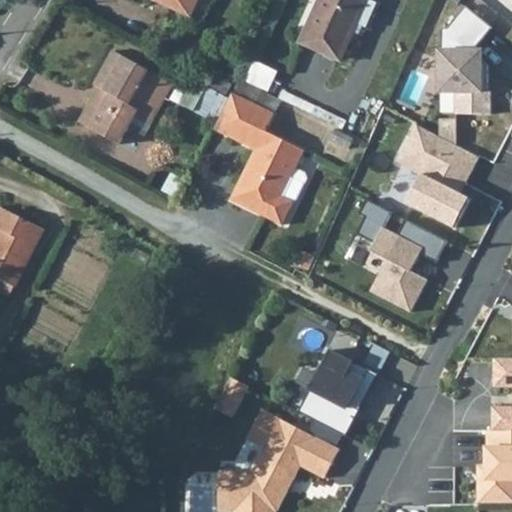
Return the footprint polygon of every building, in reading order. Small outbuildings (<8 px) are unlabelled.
[(150,0),(191,16),(197,0),(150,0)] [(319,0),(311,19),(302,42),(340,57),(363,4),(353,0),(319,0)] [(461,9),(443,31),(436,31),(436,51),(428,51),(428,103),(448,103),(448,119),(488,119),(489,94),(483,94),(484,68),(476,62),(477,54),(468,54),(487,29),(461,9)] [(119,145),(128,129),(138,111),(153,120),(172,87),(115,54),(96,88),(99,90),(80,123),(119,145)] [(184,102),(209,117),(223,93),(198,78),(184,102)] [(213,133),(227,139),(244,103),(231,96),(228,101),(213,133)] [(244,103),(227,139),(254,153),(230,204),(247,212),(248,208),(259,213),(257,216),(281,228),(293,205),(294,205),(306,181),(304,177),(294,173),(303,153),(264,135),(273,117),(244,103)] [(138,111),(128,129),(143,137),(153,120),(138,111)] [(484,157),(421,124),(402,162),(427,175),(412,204),(458,229),(474,199),(464,194),(459,191),(463,181),(469,184),(484,157)] [(413,198),(423,174),(408,168),(398,191),(413,198)] [(396,213),(370,199),(363,214),(369,217),(360,234),(378,244),(374,252),(391,260),(374,292),(414,312),(431,279),(415,271),(424,254),(440,263),(451,242),(409,220),(401,235),(388,228),(396,213)] [(248,208),(247,212),(257,216),(259,213),(248,208)] [(0,282),(4,284),(13,288),(42,230),(0,209),(0,282)] [(42,230),(13,288),(15,289),(44,232),(42,230)] [(379,343),(368,364),(383,371),(393,351),(379,343)] [(334,350),(302,412),(350,437),(359,419),(355,416),(359,409),(363,412),(368,401),(344,388),(358,361),(334,350)] [(382,374),(358,361),(344,388),(368,401),(382,374)] [(238,417),(253,386),(235,377),(220,409),(238,417)] [(328,479),(343,450),(338,448),(311,434),(266,410),(251,439),(268,448),(256,471),(251,482),(223,481),(222,511),(235,511),(237,511),(236,511),(280,511),(292,491),(287,488),(292,478),(297,480),(304,466),(328,479)] [(511,433),(483,433),(482,450),(477,451),(477,482),(474,482),(475,508),(511,505),(511,433)]
